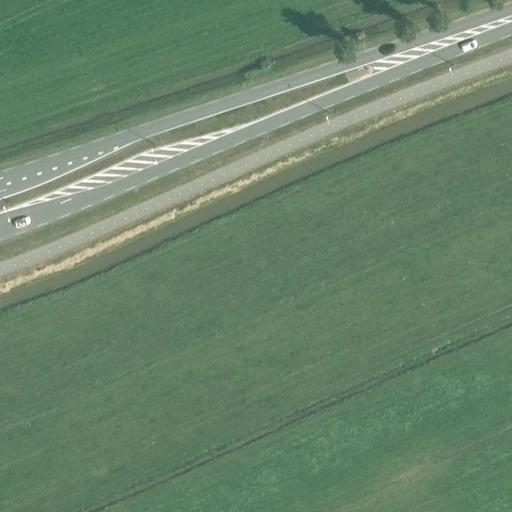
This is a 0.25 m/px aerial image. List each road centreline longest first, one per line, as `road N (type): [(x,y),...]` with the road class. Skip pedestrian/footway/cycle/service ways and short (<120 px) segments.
road 1 (primary): [(0,233),(384,79),(511,18)]
road 2 (track): [(511,295),(0,502)]
road 3 (primary): [(511,14),(0,181)]
